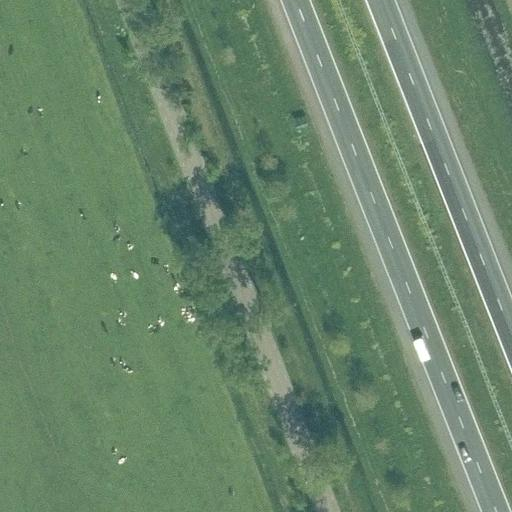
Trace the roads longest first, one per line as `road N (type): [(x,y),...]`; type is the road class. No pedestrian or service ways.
road 1 (motorway): [(294,0),(496,511)]
road 2 (tertiary): [(327,511),(130,0)]
road 3 (motorway): [(511,336),(380,0)]
